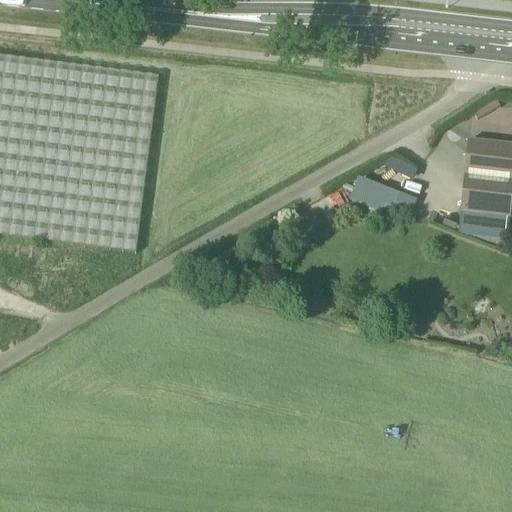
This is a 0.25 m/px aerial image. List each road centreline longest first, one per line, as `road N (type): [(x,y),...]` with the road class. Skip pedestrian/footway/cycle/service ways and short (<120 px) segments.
road 1 (unclassified): [(479,78),(452,102),(0,369)]
road 2 (primary): [(219,16),(487,54)]
road 3 (primary): [(488,24),(326,8),(219,16)]
road 4 (primary): [(219,16),(68,0)]
